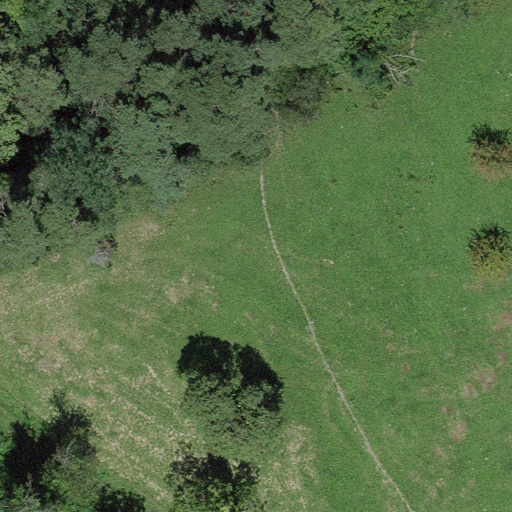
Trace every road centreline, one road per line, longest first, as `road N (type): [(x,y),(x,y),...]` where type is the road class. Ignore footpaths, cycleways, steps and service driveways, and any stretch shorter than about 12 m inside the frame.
road 1 (track): [(117,0),(0,143)]
road 2 (track): [(0,413),(131,511)]
